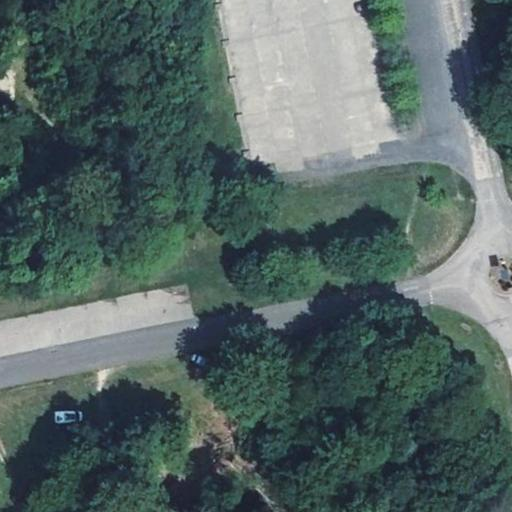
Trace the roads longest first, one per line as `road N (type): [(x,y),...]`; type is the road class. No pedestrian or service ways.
road 1 (unclassified): [(472,281),(0,372)]
road 2 (unclassified): [(453,0),(502,240)]
